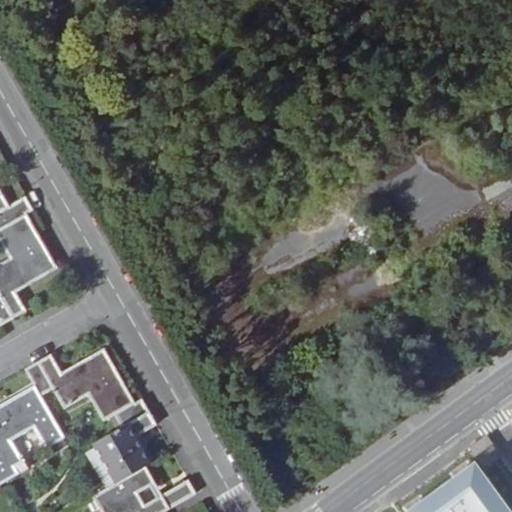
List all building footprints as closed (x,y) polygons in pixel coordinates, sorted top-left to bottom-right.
[(0,213),(12,206),(0,185),(0,213)] [(12,206),(0,213),(0,238),(11,258),(0,264),(0,322),(2,326),(15,318),(28,311),(18,292),(59,268),(29,214),(35,210),(28,197),(12,206)] [(123,427),(151,412),(143,398),(137,402),(105,348),(63,372),(53,354),(40,361),(55,390),(66,409),(90,395),(105,421),(116,415),(123,427)] [(55,390),(40,361),(27,369),(36,384),(0,404),(0,483),(1,485),(22,473),(18,466),(27,461),(15,439),(36,428),(48,449),(68,437),(44,396),(55,390)] [(118,482),(149,465),(152,463),(138,437),(158,425),(151,412),(123,427),(96,443),(118,482)] [(487,436),(471,449),(477,458),(493,445),(487,436)] [(511,511),(479,464),(416,511),(511,511)] [(102,511),(167,511),(197,495),(189,480),(147,504),(141,492),(158,482),(149,465),(118,482),(94,496),(102,511)] [(194,511),(204,507),(197,495),(167,511),(194,511)]
